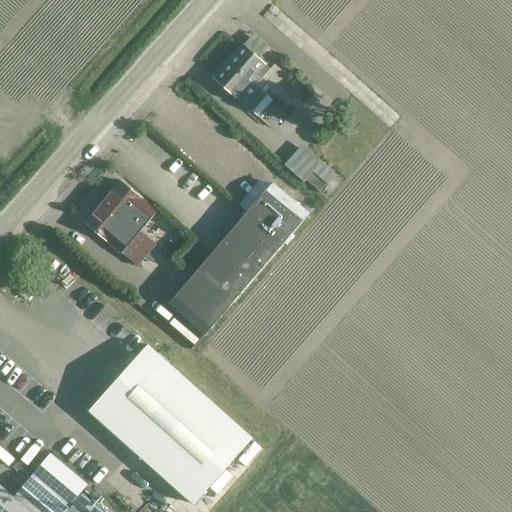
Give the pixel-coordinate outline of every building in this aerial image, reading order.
[(254,32),(245,40),(255,50),(264,42),(254,32)] [(242,45),(228,62),(250,82),(256,87),(264,78),(263,77),(270,70),(242,45)] [(250,82),(228,62),(213,78),(258,118),(272,102),(256,87),(250,82)] [(303,183),(306,180),(321,194),(329,186),(328,185),(336,175),(303,145),(284,166),(303,183)] [(104,202),(132,227),(139,233),(145,226),(137,220),(150,206),(121,181),(104,202)] [(272,185),(169,305),(205,336),(309,215),(272,185)] [(132,227),(104,202),(86,222),(114,247),(132,227)] [(194,504),(252,439),(147,346),(89,411),(194,504)] [(31,477),(69,509),(87,486),(51,455),(31,477)] [(0,486),(0,511),(66,511),(69,509),(31,477),(14,498),(0,486)] [(104,511),(82,493),(69,509),(66,511),(104,511)]
